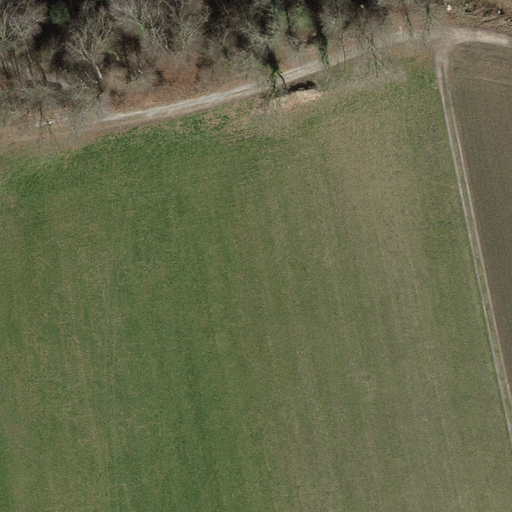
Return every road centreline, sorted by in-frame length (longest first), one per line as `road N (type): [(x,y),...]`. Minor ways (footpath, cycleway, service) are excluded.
road 1 (track): [(511,39),(385,36),(300,73),(124,120)]
road 2 (track): [(511,409),(435,33)]
road 3 (track): [(124,120),(74,90),(0,67)]
road 4 (track): [(124,120),(0,143)]
